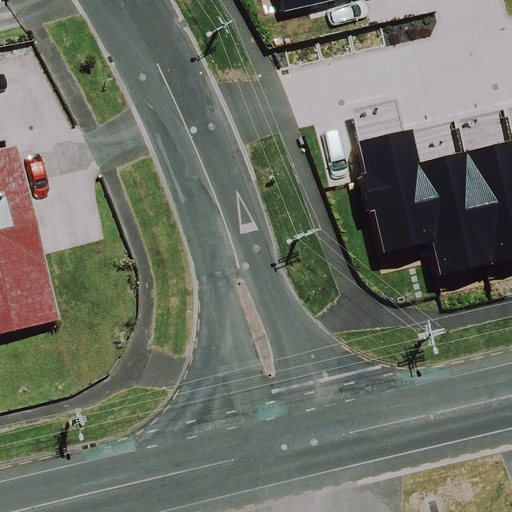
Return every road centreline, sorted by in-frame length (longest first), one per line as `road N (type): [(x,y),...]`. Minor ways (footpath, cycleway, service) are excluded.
road 1 (residential): [(293,447),(172,89),(124,0)]
road 2 (secondary): [(293,447),(15,511)]
road 3 (secondary): [(511,396),(293,447)]
